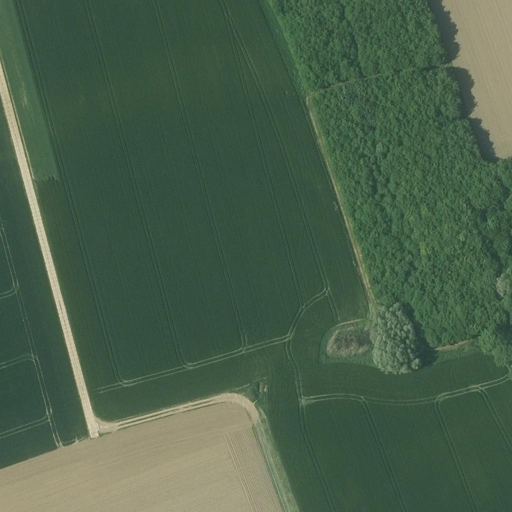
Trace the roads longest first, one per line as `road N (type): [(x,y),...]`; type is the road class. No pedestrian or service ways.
road 1 (track): [(0,79),(93,433),(232,396)]
road 2 (track): [(264,0),(308,99),(375,311),(405,308),(423,352),(502,330)]
road 3 (track): [(308,99),(450,66)]
road 4 (track): [(293,511),(254,405),(232,396)]
